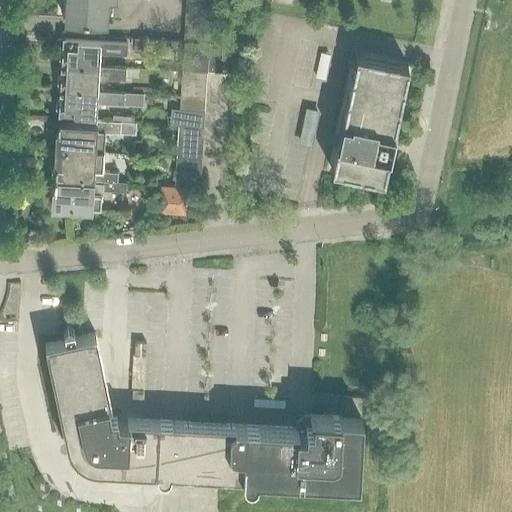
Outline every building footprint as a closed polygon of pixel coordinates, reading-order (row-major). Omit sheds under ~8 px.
[(65,0),(64,18),(105,21),(106,0),(65,0)] [(210,6),(186,5),(186,17),(210,18),(210,6)] [(210,18),(186,17),(185,29),(209,30),(210,18)] [(209,30),(185,29),(184,41),(208,42),(209,30)] [(98,65),(98,64),(99,52),(126,54),(126,52),(127,42),(64,38),(63,38),(62,49),(59,52),(59,58),(62,60),(61,64),(98,65)] [(146,50),(147,39),(134,38),(133,49),(146,50)] [(183,70),(206,71),(208,43),(184,42),(183,70)] [(208,43),(206,71),(238,73),(240,45),(208,43)] [(407,68),(408,66),(398,64),(386,62),(386,61),(384,61),(365,57),(356,55),(355,57),(356,57),(348,97),(347,97),(346,99),(347,100),(343,118),(342,118),(342,121),(341,121),(336,145),(337,145),(337,146),(336,146),(336,149),(337,149),(332,167),(331,170),(341,172),(341,171),(359,175),(359,176),(362,176),(362,175),(374,178),(373,179),(383,181),(384,178),(383,178),(387,159),(387,160),(388,157),(383,156),(389,130),(394,131),(394,129),(393,129),(397,110),(398,110),(399,108),(398,108),(402,89),(403,89),(403,87),(402,87),(406,68),(407,68)] [(124,78),(125,66),(104,65),(98,64),(98,65),(61,64),(61,74),(58,76),(57,82),(60,85),(60,89),(97,90),(98,77),(124,78)] [(205,98),(207,72),(182,70),(180,96),(205,98)] [(96,102),(135,104),(143,105),(143,93),(97,90),(60,89),(59,99),(56,101),(56,107),(59,110),(58,114),(95,116),(96,102)] [(205,98),(180,96),(179,109),(204,110),(205,98)] [(203,127),(204,110),(179,109),(178,125),(203,127)] [(307,110),(305,119),(315,121),(317,113),(317,112),(307,110)] [(310,144),(315,121),(305,119),(300,142),(310,144)] [(120,133),(121,122),(95,120),(95,125),(58,122),(57,133),(56,149),(104,152),(105,132),(120,133)] [(121,122),(120,133),(135,133),(136,122),(121,122)] [(203,127),(178,125),(176,156),(201,158),(203,127)] [(117,172),(102,171),(104,152),(56,149),(55,166),(54,176),(64,176),(64,178),(116,181),(117,172)] [(201,158),(176,156),(174,183),(199,185),(201,158)] [(125,191),(126,186),(126,182),(116,181),(64,178),(64,180),(54,179),(53,190),(54,190),(53,207),(55,207),(57,211),(66,211),(68,208),(73,208),(73,210),(91,211),(91,209),(102,210),(103,190),(125,191)] [(187,187),(161,185),(159,211),(184,213),(187,187)] [(93,469),(100,470),(220,476),(362,483),(366,417),(362,417),(363,397),(342,396),(341,416),(314,415),(314,416),(308,416),(303,419),(297,423),(297,428),(205,423),(127,419),(127,421),(116,421),(110,416),(108,406),(111,405),(95,333),(75,337),(73,330),(67,327),(63,332),(65,339),(44,344),(66,447),(68,451),(71,455),(73,459),(78,463),(82,466),(86,468),(93,469)] [(134,343),(133,356),(145,356),(145,355),(146,343),(134,343)] [(133,356),(132,389),(143,390),(145,356),(133,356)] [(142,401),(143,390),(132,389),(132,400),(142,401)]
